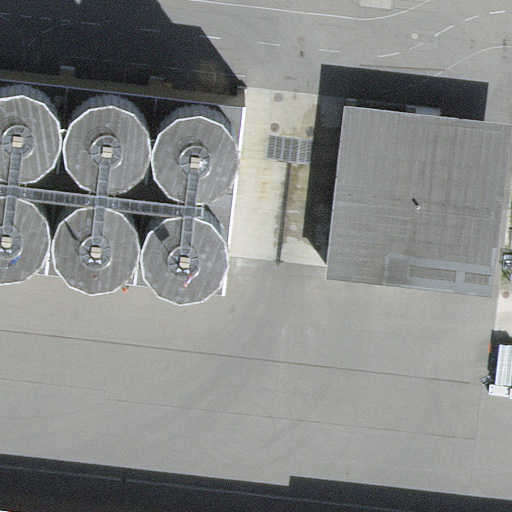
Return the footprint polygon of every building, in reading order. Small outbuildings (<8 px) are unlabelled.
[(0,128),(9,134),(24,135),(38,131),(49,122),(56,109),(58,94),(54,80),(44,69),(31,62),(17,60),(3,65),(0,66),(0,128)] [(70,110),(74,125),(83,136),(96,143),(111,144),(125,140),(136,131),(143,118),(145,104),(141,90),(131,78),(119,71),(104,70),(90,74),(79,83),(72,96),(70,110)] [(158,122),(162,136),(172,147),(184,154),(199,156),(213,152),(225,142),(232,130),(233,115),(229,101),(220,90),(207,83),(192,81),(178,85),(167,95),(160,107),(158,122)] [(511,115),(345,98),(327,272),(496,290),(511,142),(511,115)] [(0,238),(15,240),(29,236),(40,227),(47,214),(49,199),(44,185),(35,174),(22,167),(8,166),(0,167),(0,238)] [(61,216),(65,230),(74,241),(87,248),(102,250),(116,245),(127,236),(134,223),(136,209),(132,195),(122,183),(109,176),(95,175),(81,179),(69,188),(62,201),(61,216)] [(149,228),(153,242),(162,253),(175,260),(190,262),(204,258),(215,248),(222,236),(224,221),(220,207),(210,196),(198,189),(183,187),(169,191),(158,201),(151,213),(149,228)] [(164,511),(0,493),(0,511),(164,511)]
